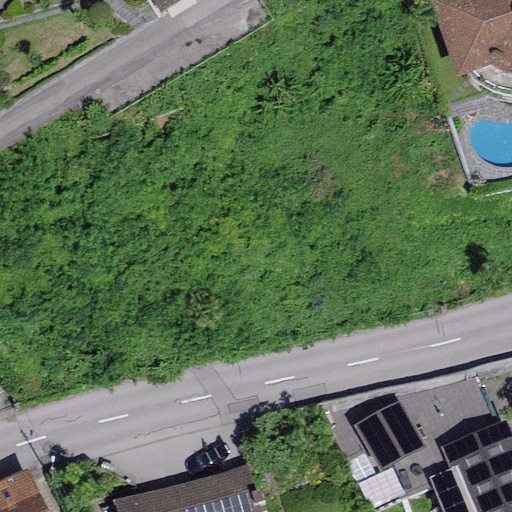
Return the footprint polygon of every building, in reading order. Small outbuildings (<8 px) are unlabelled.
[(150,0),(158,13),(180,0),(150,0)] [(511,0),(439,0),(431,3),(459,83),(468,80),(476,92),(481,96),(489,104),(503,109),(511,109),(511,0)] [(279,132),(137,199),(173,281),(260,234),(246,197),(299,175),(279,132)] [(425,455),(398,405),(354,429),(380,479),(425,455)] [(511,511),(511,440),(507,427),(440,453),(450,476),(428,485),(438,511),(511,511)] [(264,511),(260,484),(148,511),(264,511)] [(44,511),(34,487),(0,500),(0,511),(44,511)]
